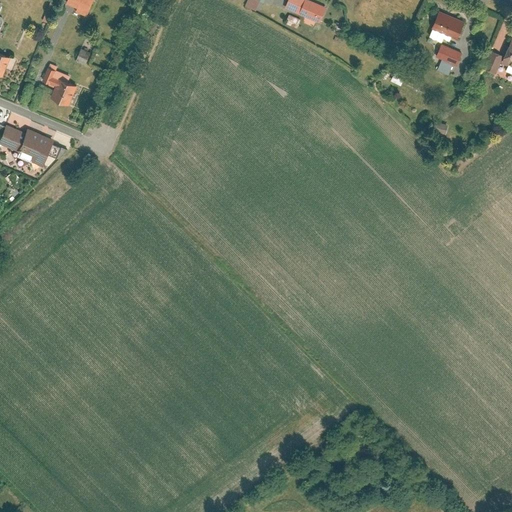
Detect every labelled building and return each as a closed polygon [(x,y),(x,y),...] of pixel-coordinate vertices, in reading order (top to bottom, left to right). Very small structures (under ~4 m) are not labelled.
[(65,0),(64,4),(86,14),(91,0),(65,0)] [(246,0),(243,5),(254,10),(258,0),(246,0)] [(311,27),(313,23),(318,25),(326,9),(306,0),(286,0),(283,9),(304,18),(302,23),(311,27)] [(437,12),(430,30),(455,39),(462,22),(437,12)] [(287,16),(284,23),(295,28),(299,21),(287,16)] [(440,44),(433,58),(455,68),(462,54),(440,44)] [(506,65),(503,72),(511,75),(511,45),(509,44),(500,63),(506,65)] [(79,50),(75,61),(85,65),(89,54),(79,50)] [(489,50),(480,69),(492,75),(501,56),(489,50)] [(57,79),(56,82),(49,79),(53,71),(45,68),(39,81),(47,84),(54,87),(49,99),(67,106),(75,87),(57,79)] [(394,68),(389,79),(399,84),(404,72),(394,68)] [(443,133),(446,124),(434,120),(431,129),(443,133)] [(4,124),(0,133),(0,145),(16,152),(14,157),(27,163),(29,158),(43,164),(51,145),(4,124)] [(58,157),(63,149),(59,146),(53,154),(58,157)]
